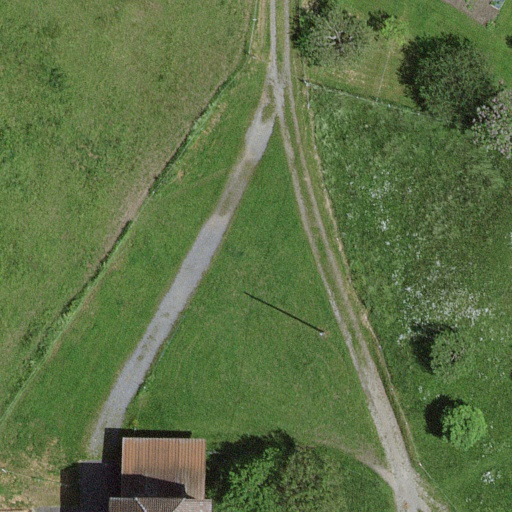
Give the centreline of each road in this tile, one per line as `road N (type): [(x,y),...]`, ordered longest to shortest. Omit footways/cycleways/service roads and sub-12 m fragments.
road 1 (track): [(274,0),(276,106),(402,511)]
road 2 (track): [(276,106),(99,426)]
